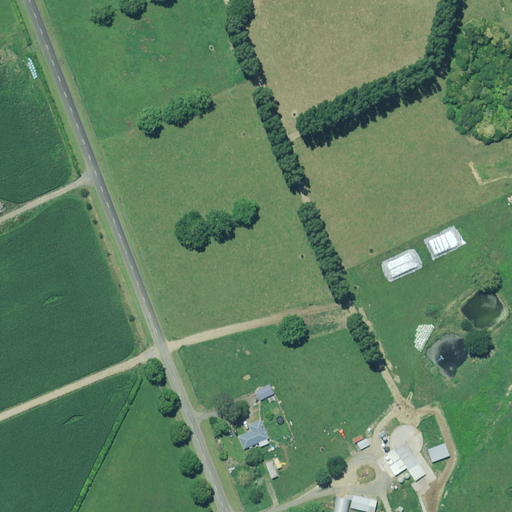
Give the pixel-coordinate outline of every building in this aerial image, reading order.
[(274,395),(270,385),(256,391),(261,401),(274,395)] [(271,443),(262,420),(250,425),(252,431),(239,437),(244,449),(259,443),(261,447),(271,443)] [(389,438),(385,432),(379,435),(383,441),(389,438)] [(370,445),(367,439),(358,444),(361,450),(370,445)] [(396,448),(394,450),(390,453),(396,462),(390,467),(396,476),(407,468),(416,481),(426,474),(406,444),(397,450),(396,448)] [(450,456),(446,444),(429,450),(433,462),(450,456)] [(279,476),(273,461),(266,464),(272,479),(279,476)] [(375,511),(378,501),(354,496),(351,508),(368,511),(375,511)] [(348,511),(350,500),(337,498),(334,511),(348,511)]
